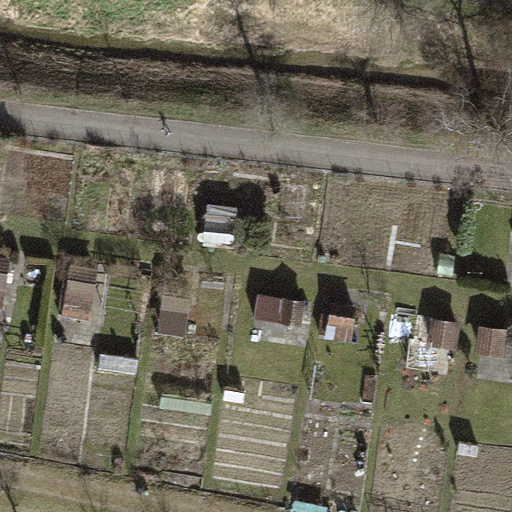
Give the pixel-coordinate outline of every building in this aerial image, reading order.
[(242,206),(215,203),(209,249),(235,253),(242,206)] [(273,220),(250,217),(247,238),(270,241),(273,220)] [(378,255),(343,250),(340,268),(375,273),(378,255)] [(20,258),(0,256),(0,317),(15,319),(20,258)] [(109,279),(81,275),(74,318),(103,322),(109,279)] [(196,292),(170,291),(168,336),(194,337),(196,292)] [(150,301),(117,300),(116,336),(149,337),(150,301)] [(305,308),(269,306),(267,335),(304,337),(305,308)] [(368,318),(336,316),(334,346),(366,347),(368,318)] [(468,333),(441,332),(440,359),(466,360),(468,333)] [(511,338),(486,338),(485,370),(511,370),(511,338)] [(148,372),(112,367),(110,382),(146,387),(148,372)] [(215,412),(175,406),(172,421),(212,427),(215,412)]
